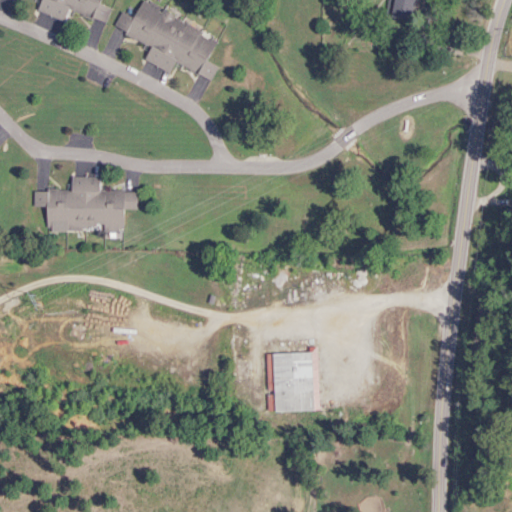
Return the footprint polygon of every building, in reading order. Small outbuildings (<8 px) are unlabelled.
[(106,23),(111,8),(99,5),(100,0),(40,0),(37,12),(64,21),(67,11),(106,23)] [(217,41),(144,0),(143,0),(132,19),(121,13),(113,27),(151,48),(144,60),(169,74),(176,63),(210,82),(217,68),(206,61),(217,41)] [(388,0),(385,16),(414,22),(418,0),(388,0)] [(45,231),(122,232),(122,209),(136,210),(136,192),(98,191),(99,178),(70,177),(70,191),(33,190),(33,208),(46,208),(45,231)] [(270,354),(270,371),(266,371),(266,412),(312,412),(311,354),(270,354)]
